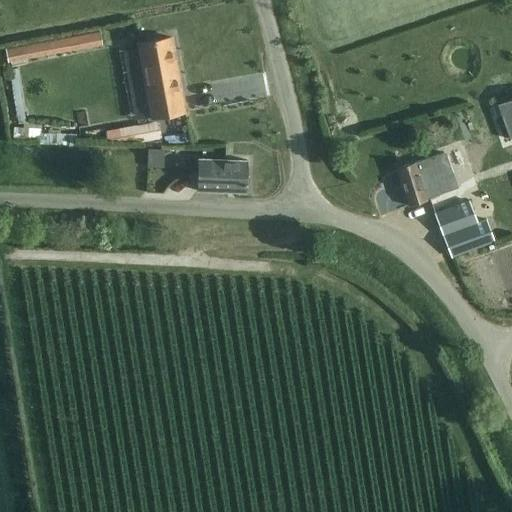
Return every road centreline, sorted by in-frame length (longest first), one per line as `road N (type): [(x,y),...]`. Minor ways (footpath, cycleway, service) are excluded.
road 1 (unclassified): [(0,201),(307,207)]
road 2 (unclassified): [(486,348),(399,247),(307,207)]
road 3 (unclassified): [(307,207),(261,0)]
road 4 (track): [(307,207),(296,234),(221,241),(196,260)]
